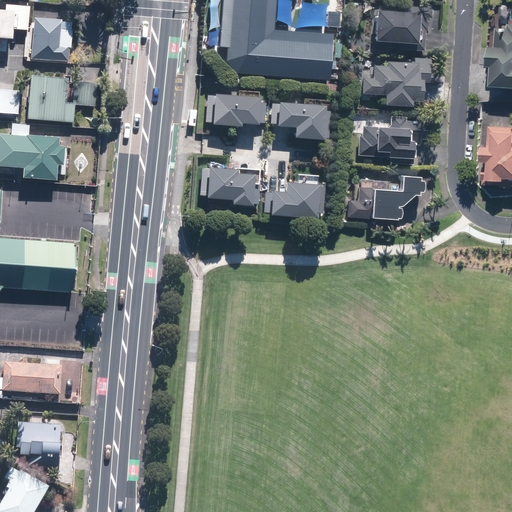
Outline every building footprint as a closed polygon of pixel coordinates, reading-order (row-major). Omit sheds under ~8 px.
[(219,0),(216,74),(327,79),(329,38),(270,35),(271,0),(219,0)] [(326,26),(326,3),(302,2),(302,25),(326,26)] [(6,11),(0,10),(0,38),(11,39),(12,29),(27,30),(29,7),(7,5),(6,11)] [(400,42),(400,49),(423,51),(425,18),(429,18),(430,9),(427,9),(428,8),(403,6),(402,12),(377,10),(374,40),(400,42)] [(342,11),(329,10),(328,29),(341,29),(342,11)] [(61,21),(34,19),(31,59),(68,62),(72,22),(61,22),(61,21)] [(495,65),(494,85),(511,85),(511,24),(498,23),(496,48),(492,47),(491,65),(495,65)] [(363,78),(362,93),(385,94),(385,103),(410,104),(411,99),(420,100),(421,81),(430,82),(431,74),(428,74),(429,59),(411,58),(411,63),(387,62),(387,66),(373,66),(373,79),(363,78)] [(31,76),(27,119),(72,123),(74,105),(94,106),(96,83),(74,82),(73,103),(65,102),(67,79),(31,76)] [(0,112),(18,114),(19,91),(0,89),(0,112)] [(258,96),(214,93),(213,95),(207,95),(205,121),(211,121),(211,123),(239,126),(239,122),(256,123),(256,122),(262,122),(264,103),(258,102),(258,96)] [(323,105),(278,102),(276,124),(294,126),(293,136),(321,138),(321,136),(327,136),(329,111),(323,110),(323,105)] [(359,136),(358,155),(391,156),(390,162),(412,163),(413,157),(414,144),(418,145),(419,138),(423,138),(424,122),(405,121),(405,117),(390,116),(390,127),(363,126),(363,136),(359,136)] [(511,127),(491,126),(489,145),(487,145),(484,183),(511,185),(511,127)] [(26,136),(0,134),(0,165),(23,168),(23,177),(55,179),(56,164),(61,164),(62,147),(58,147),(58,138),(26,136)] [(205,195),(205,196),(232,198),(231,202),(250,204),(250,203),(257,203),(258,188),(252,188),(253,173),(235,172),(236,169),(208,167),(207,169),(202,168),(200,194),(205,195)] [(401,175),(400,190),(359,187),(357,201),(349,200),(347,216),(369,218),(369,217),(395,219),(395,216),(398,216),(398,208),(396,207),(396,204),(399,204),(411,193),(416,193),(417,189),(420,189),(420,181),(417,181),(417,176),(401,175)] [(269,212),(269,213),(316,217),(316,212),(321,213),(323,186),(318,186),(318,184),(284,181),(283,192),(271,191),(271,192),(265,192),(263,211),(269,212)] [(0,291),(3,287),(73,291),(76,243),(0,238),(0,234),(2,190),(0,190),(0,291)] [(5,363),(3,392),(59,396),(61,367),(5,363)] [(60,426),(18,424),(16,455),(29,456),(28,467),(57,469),(60,426)] [(35,511),(49,489),(19,472),(18,475),(10,470),(4,480),(10,483),(3,494),(6,495),(0,504),(0,511),(35,511)]
